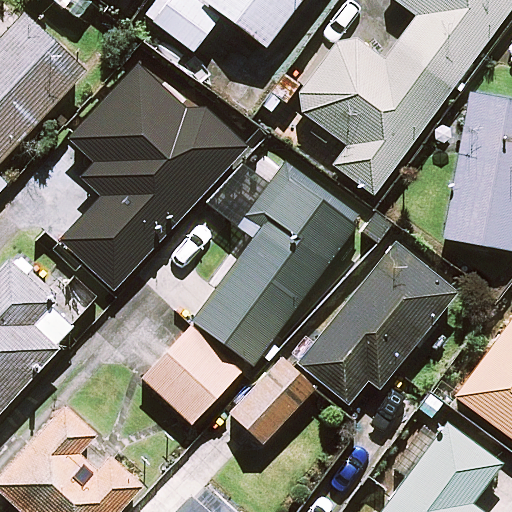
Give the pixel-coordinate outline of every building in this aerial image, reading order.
[(222,20),(196,0),(161,0),(147,17),(194,55),(222,20)] [(305,0),(208,0),(205,4),(267,50),(305,0)] [(300,97),(303,114),(349,149),(335,167),(374,197),(511,13),(511,0),(393,0),(419,19),(386,63),(359,43),(339,43),(300,97)] [(0,168),(85,74),(20,16),(0,38),(0,168)] [(190,117),(138,69),(72,142),(98,166),(86,179),(106,198),(63,244),(115,293),(246,151),(198,108),(190,117)] [(511,105),(471,98),(446,242),(511,253),(511,105)] [(362,220),(287,166),(250,216),(265,227),(193,326),(255,370),(362,220)] [(458,296),(395,245),(296,365),(359,416),(458,296)] [(52,302),(11,265),(0,277),(0,416),(57,354),(29,328),(52,302)] [(511,323),(457,400),(511,439),(511,323)] [(240,376),(191,330),(144,380),(193,426),(240,376)] [(316,392),(284,361),(231,415),(263,446),(316,392)] [(122,511),(147,486),(67,412),(0,483),(0,492),(20,511),(122,511)] [(468,511),(500,468),(446,430),(386,511),(468,511)] [(234,511),(207,486),(182,511),(234,511)]
